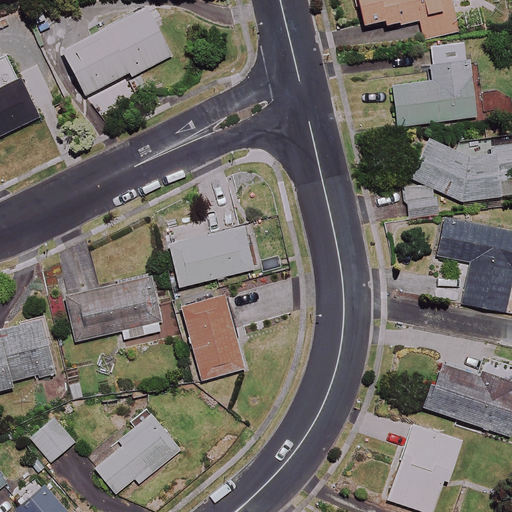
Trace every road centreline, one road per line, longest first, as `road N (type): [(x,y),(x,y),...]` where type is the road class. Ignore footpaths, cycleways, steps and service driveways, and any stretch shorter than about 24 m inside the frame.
road 1 (residential): [(298,89),(337,248),(340,349),(308,432),(233,511)]
road 2 (residential): [(298,89),(0,231)]
